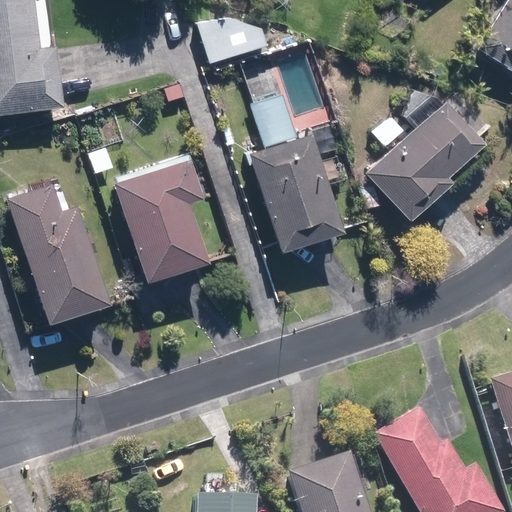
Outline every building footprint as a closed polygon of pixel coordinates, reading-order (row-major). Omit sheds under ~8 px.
[(21,0),(0,0),(0,112),(52,106),(45,45),(28,47),(21,0)] [(511,0),(496,0),(467,48),(511,75),(511,0)] [(190,23),(202,63),(261,45),(256,29),(221,18),(190,23)] [(290,136),(277,93),(244,103),(258,146),(290,136)] [(474,143),(434,100),(356,172),(400,219),(442,181),(437,176),(474,143)] [(258,146),(238,152),(269,251),(332,231),(301,132),(290,136),(258,146)] [(102,145),(82,150),(88,175),(108,170),(102,145)] [(178,158),(104,181),(136,282),(197,262),(178,202),(191,198),(178,158)] [(44,183),(0,196),(0,199),(38,323),(98,304),(68,206),(52,210),(44,183)] [(511,372),(483,381),(506,455),(510,453),(511,452),(511,372)] [(414,409),(368,435),(412,511),(496,511),(470,466),(459,472),(442,441),(435,445),(414,409)] [(337,456),(275,476),(286,511),(355,511),(354,510),(361,508),(345,459),(338,461),(337,456)] [(244,511),(245,499),(188,498),(187,511),(244,511)]
